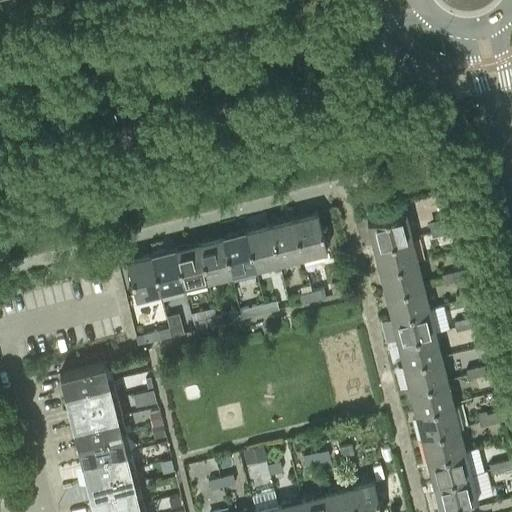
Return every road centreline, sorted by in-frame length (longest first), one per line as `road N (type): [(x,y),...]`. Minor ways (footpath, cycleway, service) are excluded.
road 1 (secondary): [(0,121),(432,16)]
road 2 (secondary): [(272,0),(0,68)]
road 3 (residential): [(42,500),(48,473),(11,328)]
road 4 (residential): [(507,143),(499,18)]
road 5 (residential): [(460,28),(507,143)]
